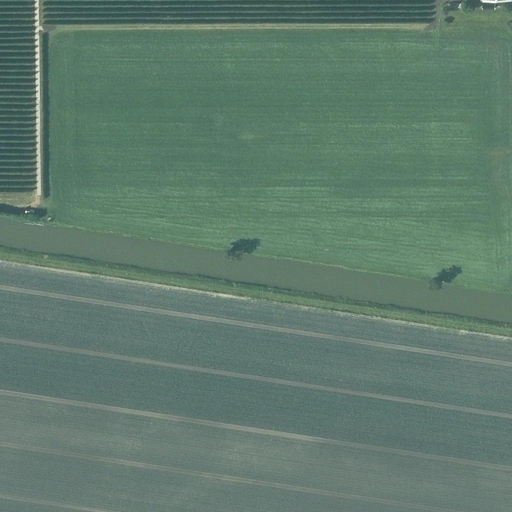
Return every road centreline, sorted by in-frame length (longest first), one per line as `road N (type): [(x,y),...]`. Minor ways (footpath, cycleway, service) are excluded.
road 1 (track): [(511,333),(0,256)]
road 2 (track): [(37,194),(36,0)]
